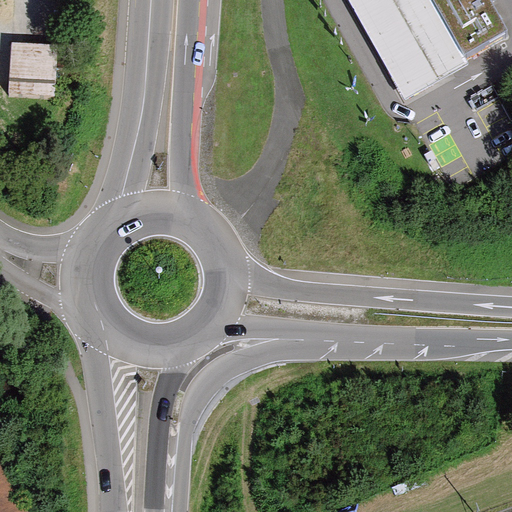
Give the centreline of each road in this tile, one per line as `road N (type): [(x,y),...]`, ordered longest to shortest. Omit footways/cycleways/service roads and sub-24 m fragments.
road 1 (motorway): [(511,306),(311,292),(224,265)]
road 2 (motorway): [(180,511),(190,410),(205,385),(225,367),(303,339)]
road 3 (secondary): [(151,0),(139,127),(112,228)]
road 4 (secondary): [(188,218),(181,138),(189,0)]
road 5 (motorway): [(303,339),(511,339)]
road 6 (secondary): [(95,308),(112,511)]
road 7 (secondary): [(155,511),(161,411),(185,341)]
